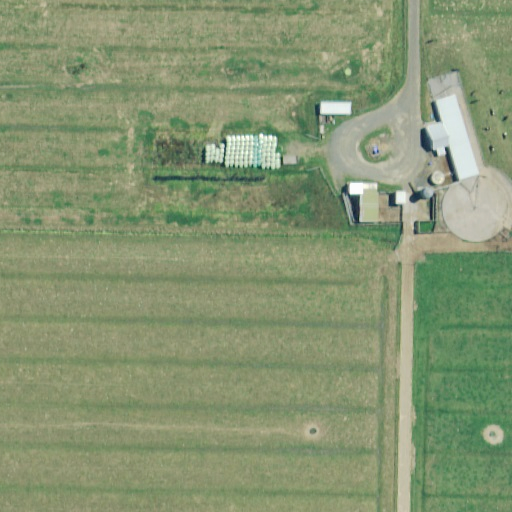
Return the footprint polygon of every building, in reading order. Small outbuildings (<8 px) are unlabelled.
[(476,175),(453,96),(433,102),(439,122),(423,127),(432,158),(449,153),(457,180),(476,175)] [(348,114),(348,103),(318,103),(318,114),(348,114)] [(359,194),(359,183),(347,182),(346,193),(359,194)] [(376,184),(360,183),(360,191),(375,192),(376,184)] [(402,192),(393,192),(392,204),(402,204),(402,192)]
